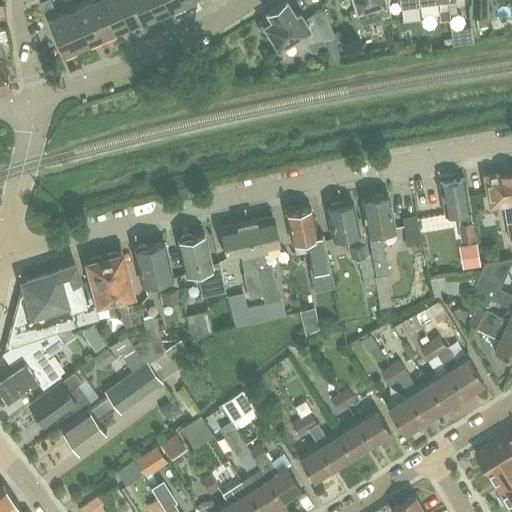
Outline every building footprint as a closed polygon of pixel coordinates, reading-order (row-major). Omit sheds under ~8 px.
[(77,48),(61,13),(57,15),(49,0),(45,0),(40,2),(63,54),(77,48)] [(116,30),(102,0),(89,0),(87,1),(103,36),(116,30)] [(129,24),(117,0),(102,0),(116,30),(129,24)] [(143,20),(133,0),(117,0),(129,24),(141,19),(142,21),(143,20)] [(156,14),(149,0),(133,0),(143,20),(156,14)] [(169,9),(164,0),(149,0),(156,14),(169,9)] [(182,3),(180,0),(164,0),(169,9),(182,3)] [(322,39),(313,13),(304,19),(300,12),(295,16),(285,1),(285,0),(268,11),(271,16),(262,22),(260,23),(259,26),(259,29),(260,31),(262,33),(265,34),(268,34),(270,33),(278,46),(299,33),(303,38),(305,41),(306,43),(311,51),(324,48),(322,39)] [(354,0),(356,5),(350,7),(355,24),(382,15),(389,13),(387,0),(354,0)] [(400,0),(401,6),(438,1),(439,10),(438,10),(440,21),(449,20),(448,9),(446,0),(400,0)] [(455,8),(453,0),(446,0),(448,9),(455,8)] [(488,0),(470,0),(471,17),(488,14),(488,0)] [(103,36),(87,1),(74,7),(90,42),(103,36)] [(90,42),(74,7),(61,13),(77,48),(90,42)] [(323,8),(313,13),(322,39),(334,36),(323,8)] [(0,93),(9,90),(2,57),(3,57),(0,46),(0,93)] [(511,196),(508,171),(485,175),(490,204),(503,202),(509,240),(511,239),(511,196)] [(472,222),(464,178),(440,183),(445,214),(457,212),(459,224),(472,222)] [(362,202),(375,275),(374,275),(379,307),(391,305),(388,282),(386,273),(388,273),(381,230),(393,228),(388,194),(370,197),(371,201),(362,202)] [(369,252),(366,253),(359,215),(355,216),(353,202),(326,207),(332,237),(346,234),(350,256),(358,254),(364,285),(374,283),(373,274),(374,274),(369,252)] [(311,207),(286,212),(292,241),(305,238),(310,263),(314,262),(315,268),(309,269),(314,290),(334,286),(323,233),(317,235),(311,207)] [(407,244),(422,242),(416,214),(402,217),(407,244)] [(271,264),(265,266),(261,249),(279,245),(272,215),(245,221),(269,318),(286,314),(282,298),(279,299),(275,284),(271,264)] [(245,221),(219,227),(226,256),(240,253),(248,288),(260,285),(245,221)] [(459,224),(458,224),(461,241),(475,239),(472,222),(459,224)] [(211,262),(204,232),(192,235),(190,233),(182,234),(181,238),(178,239),(186,272),(196,270),(202,296),(225,290),(218,260),(211,262)] [(172,276),(164,242),(134,249),(142,283),(156,280),(162,303),(181,298),(176,275),(172,276)] [(106,257),(104,257),(118,314),(128,311),(124,295),(132,293),(121,253),(118,253),(116,251),(107,254),(106,257)] [(511,256),(484,262),(482,267),(472,289),(511,307),(511,293),(498,288),(511,257),(511,256)] [(104,257),(87,262),(98,302),(106,300),(110,316),(118,314),(104,257)] [(69,326),(97,319),(93,301),(85,303),(81,286),(74,262),(58,267),(58,268),(26,277),(23,283),(9,339),(10,343),(56,330),(69,326)] [(445,278),(446,275),(431,277),(435,293),(444,292),(444,289),(445,278)] [(243,291),(227,295),(235,325),(268,316),(264,301),(247,305),(243,291)] [(477,305),(473,314),(473,315),(511,332),(511,309),(508,318),(495,312),(495,313),(477,305)] [(431,330),(442,324),(432,307),(422,313),(431,330)] [(213,330),(208,309),(186,314),(190,336),(213,330)] [(511,332),(473,315),(469,324),(481,330),(480,330),(499,338),(494,349),(511,357),(511,332)] [(155,316),(142,319),(147,338),(161,338),(155,316)] [(75,334),(69,326),(56,330),(64,342),(75,334)] [(0,371),(0,389),(8,401),(39,380),(43,386),(60,375),(48,356),(64,343),(64,342),(56,330),(10,343),(11,346),(3,352),(11,363),(0,371)] [(447,369),(462,394),(482,381),(467,356),(457,362),(446,345),(445,345),(439,335),(429,341),(437,353),(447,369)] [(107,393),(61,427),(79,450),(105,431),(96,420),(115,405),(119,410),(193,355),(181,338),(164,350),(147,361),(104,390),(107,393)] [(147,338),(134,343),(143,361),(145,360),(147,361),(164,350),(161,338),(147,338)] [(429,341),(420,347),(427,358),(427,359),(437,353),(429,341)] [(143,361),(134,343),(120,352),(131,369),(143,361)] [(423,418),(442,406),(427,381),(418,387),(416,383),(408,371),(407,371),(399,359),(398,359),(389,365),(398,379),(407,394),(423,418)] [(380,371),(389,385),(398,379),(389,365),(380,371)] [(462,394),(447,369),(427,381),(442,406),(462,394)] [(67,404),(73,412),(89,401),(77,384),(81,381),(73,370),(29,403),(43,422),(67,404)] [(192,414),(198,410),(182,387),(176,391),(192,414)] [(348,404),(356,399),(348,387),(338,392),(348,404)] [(231,395),(220,404),(231,422),(233,421),(238,428),(257,416),(252,408),(254,407),(242,388),(231,395)] [(338,410),(347,404),(338,392),(330,399),(338,410)] [(423,418),(407,394),(387,406),(402,431),(423,418)] [(292,423),(299,434),(308,428),(301,417),(294,406),(287,410),(294,421),(292,423)] [(376,409),(357,421),(370,442),(389,430),(376,409)] [(308,428),(319,445),(332,466),(351,454),(338,433),(327,439),(317,422),(316,422),(309,412),(301,417),(308,428)] [(357,421),(338,433),(351,454),(370,442),(357,421)] [(486,470),(511,453),(511,448),(508,441),(511,438),(511,426),(488,441),(490,443),(475,452),(486,470)] [(170,445),(181,458),(194,447),(183,434),(170,445)] [(260,468),(267,478),(280,499),(299,487),(286,466),(278,471),(260,443),(249,450),(256,461),(260,468)] [(312,478),(332,466),(319,445),(299,457),(312,478)] [(248,466),(256,461),(249,450),(241,455),(248,466)] [(152,467),(142,452),(133,457),(143,472),(152,467)] [(497,486),(511,476),(511,453),(486,470),(486,471),(488,470),(497,486)] [(142,473),(133,459),(117,470),(125,484),(142,473)] [(261,511),(280,499),(260,468),(241,479),(248,490),(261,511)] [(208,491),(218,486),(210,474),(202,479),(208,491)] [(508,503),(511,500),(511,476),(497,486),(508,503)] [(234,511),(259,511),(261,511),(248,490),(241,479),(222,492),(228,502),(229,502),(234,511)] [(22,511),(1,483),(0,484),(0,511),(28,511),(27,509),(22,511)] [(165,507),(164,508),(167,511),(180,511),(166,490),(158,496),(161,499),(165,507)] [(98,494),(79,508),(81,511),(100,511),(107,507),(98,494)] [(393,511),(424,511),(414,494),(391,508),(393,511)] [(234,511),(229,502),(228,502),(212,511),(234,511)]
